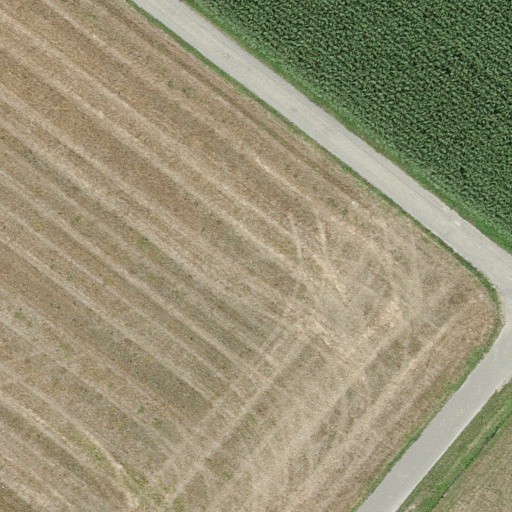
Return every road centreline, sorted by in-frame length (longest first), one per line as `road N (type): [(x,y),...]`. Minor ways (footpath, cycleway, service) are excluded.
road 1 (track): [(162,0),(511,266)]
road 2 (track): [(372,511),(511,343)]
